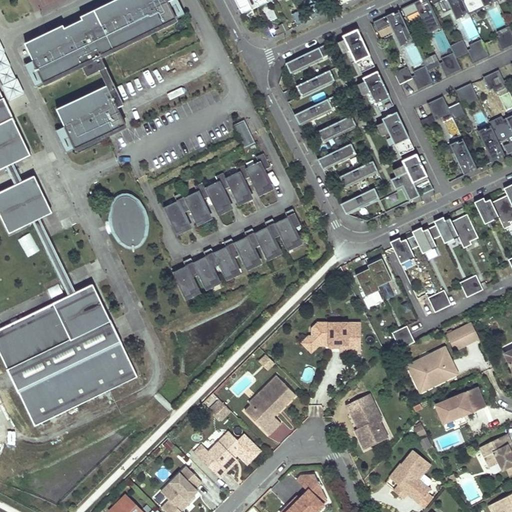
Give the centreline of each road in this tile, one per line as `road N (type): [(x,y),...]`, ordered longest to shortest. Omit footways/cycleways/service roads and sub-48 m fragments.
road 1 (residential): [(251,63),(335,223),(351,236),(511,169)]
road 2 (unknown): [(240,101),(283,182),(274,200),(172,246),(143,183)]
road 3 (residential): [(231,511),(282,459),(308,445),(333,458),(361,511)]
road 4 (residential): [(384,0),(251,63)]
